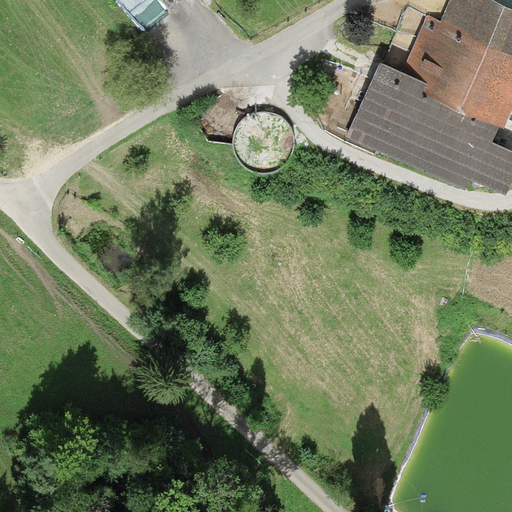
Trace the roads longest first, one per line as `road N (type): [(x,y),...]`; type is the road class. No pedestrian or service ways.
road 1 (unclassified): [(329,511),(10,215)]
road 2 (track): [(10,215),(114,135),(348,0)]
